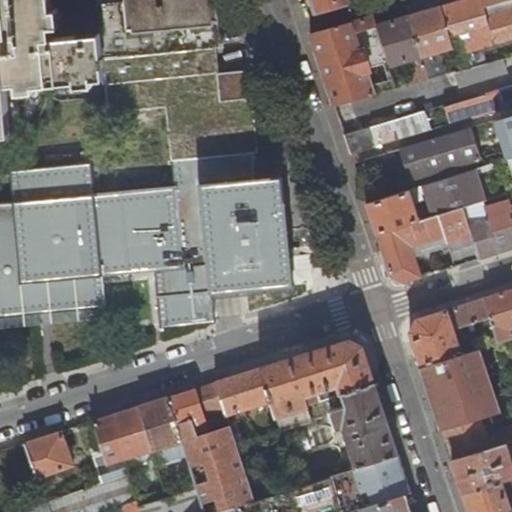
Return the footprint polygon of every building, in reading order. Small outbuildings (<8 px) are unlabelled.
[(281,234),(290,233),(285,175),(258,177),(248,70),(222,73),(215,0),(99,0),(103,34),(57,38),(53,0),(9,0),(10,3),(1,4),(0,0),(0,133),(22,132),(18,87),(114,78),(117,114),(174,109),(181,189),(99,196),(97,165),(13,173),(15,205),(0,206),(0,311),(105,303),(102,274),(156,269),(160,323),(215,318),(213,293),(245,290),(245,281),(284,278),(281,234)] [(311,0),(316,15),(352,5),(350,0),(311,0)] [(446,0),(440,0),(443,7),(454,47),(459,64),(461,71),(495,61),(491,45),(511,39),(511,9),(488,15),(486,7),(511,0),(465,0),(448,5),(446,0)] [(443,7),(411,16),(424,56),(454,47),(443,7)] [(376,15),(312,33),(322,62),(326,60),(334,83),(329,85),(336,106),(389,92),(387,85),(373,88),(368,72),(372,71),(371,65),(390,60),(379,25),(376,15)] [(411,16),(379,25),(390,60),(392,66),(413,59),(416,68),(411,70),(415,84),(430,80),(428,74),(423,57),(424,56),(411,16)] [(508,72),(504,59),(495,61),(461,71),(457,72),(461,86),(508,72)] [(326,60),(322,62),(329,85),(334,83),(326,60)] [(428,74),(430,80),(456,72),(454,66),(428,74)] [(387,85),(389,92),(398,89),(397,83),(396,82),(387,85)] [(487,93),(445,105),(450,123),(493,110),(487,93)] [(511,114),(497,119),(509,158),(511,156),(511,114)] [(346,134),(352,154),(418,135),(412,116),(371,129),(370,127),(346,134)] [(401,149),(410,179),(482,158),(473,126),(401,149)] [(506,192),(509,191),(511,190),(511,156),(509,158),(511,167),(511,178),(503,181),(506,192)] [(493,163),(477,168),(478,173),(494,168),(493,163)] [(427,192),(434,215),(465,206),(484,199),(486,199),(478,173),(477,168),(425,185),(427,192)] [(411,190),(415,202),(423,199),(421,193),(427,192),(425,185),(411,190)] [(369,203),(379,233),(420,220),(415,202),(411,190),(369,203)] [(486,199),(484,199),(490,219),(471,225),(482,258),(511,248),(511,201),(509,191),(506,192),(500,194),(495,196),(486,199)] [(465,206),(471,225),(490,219),(484,199),(465,206)] [(423,276),(419,264),(413,245),(420,243),(431,240),(441,271),(482,258),(471,225),(465,206),(434,215),(420,220),(379,233),(393,275),(406,282),(423,276)] [(295,286),(290,233),(281,234),(284,278),(245,281),(245,290),(295,286)] [(413,245),(419,264),(423,261),(420,243),(413,245)] [(511,289),(488,297),(493,317),(498,336),(500,343),(511,339),(511,332),(511,329),(511,289)] [(488,297),(450,309),(456,329),(493,317),(488,297)] [(412,331),(424,366),(464,354),(456,329),(450,309),(419,319),(412,331)] [(489,339),(491,346),(500,343),(498,336),(489,339)] [(351,341),(264,368),(274,400),(279,416),(310,406),(306,394),(318,391),(322,402),(324,401),(324,400),(344,394),(376,383),(364,347),(351,341)] [(464,354),(424,366),(445,430),(484,418),(503,412),(496,392),(488,368),(481,349),(464,354)] [(274,400),(264,368),(218,383),(228,414),(229,414),(274,400)] [(228,414),(218,383),(199,389),(208,420),(228,414)] [(400,455),(376,383),(344,394),(349,406),(333,411),(338,429),(345,427),(357,461),(359,468),(400,455)] [(208,420),(199,389),(172,398),(184,441),(198,489),(204,511),(216,511),(256,500),(249,476),(238,444),(233,427),(213,433),(200,437),(198,431),(196,424),(208,420)] [(306,394),(310,406),(322,402),(318,391),(306,394)] [(184,441),(172,398),(143,407),(155,451),(184,441)] [(310,406),(279,416),(284,430),(315,421),(310,406)] [(155,451),(143,407),(113,417),(126,460),(155,451)] [(126,460),(113,417),(96,422),(106,454),(109,465),(126,460)] [(234,417),(230,419),(233,427),(238,444),(248,441),(242,424),(237,425),(234,417)] [(484,418),(445,430),(454,459),(508,443),(511,441),(511,425),(488,432),(484,418)] [(210,427),(198,431),(200,437),(213,433),(210,427)] [(76,466),(64,432),(27,443),(40,479),(41,478),(76,466)] [(40,479),(27,443),(0,452),(0,492),(9,490),(6,480),(21,475),(24,485),(40,479)] [(511,455),(508,443),(454,459),(466,493),(511,478),(511,455)] [(131,475),(126,460),(109,465),(106,454),(102,455),(110,482),(131,475)] [(412,492),(400,455),(359,468),(351,471),(277,493),(256,500),(216,511),(297,511),(300,511),(299,511),(349,511),(362,508),(363,511),(413,511),(408,494),(412,492)] [(359,468),(357,461),(349,463),(351,471),(359,468)] [(249,476),(256,500),(277,493),(270,469),(249,476)] [(139,500),(131,475),(110,482),(20,511),(103,511),(120,506),(139,500)] [(511,511),(511,478),(466,493),(472,511),(511,511)] [(204,511),(198,489),(140,506),(142,511),(204,511)] [(142,511),(140,506),(139,500),(120,506),(122,511),(142,511)]
